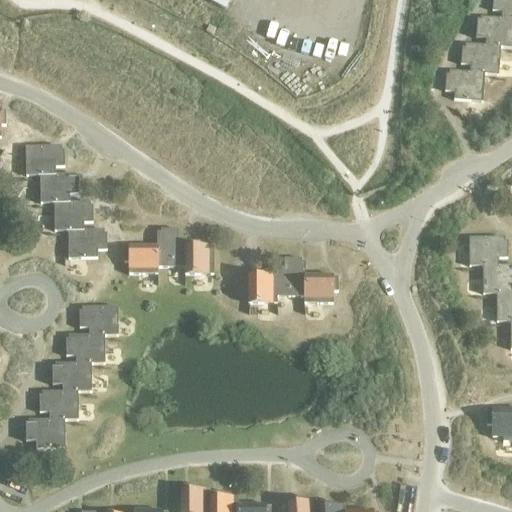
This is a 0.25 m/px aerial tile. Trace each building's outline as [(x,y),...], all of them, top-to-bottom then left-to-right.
[(276,0),(257,49),(291,62),(314,0),(276,0)] [(491,19),(490,19),(501,20),(511,21),(511,0),(492,0),(491,12),(501,13),(500,19),(491,19)] [(485,47),(511,49),(511,21),(501,20),(490,19),(486,22),(477,21),(475,39),(485,40),(485,46),(485,47)] [(459,72),(459,73),(469,73),(469,74),(485,75),(485,76),(498,77),(500,49),(511,49),(485,47),(475,46),(471,49),(461,49),(460,66),(470,67),(469,73),(459,72)] [(469,73),(459,73),(455,76),(446,75),(444,93),(454,93),(453,101),(482,103),(484,76),(485,76),(485,75),(469,74),(469,73)] [(55,176),(55,169),(64,169),(63,152),(53,151),(50,148),(25,148),(26,178),(39,177),(55,176)] [(39,177),(40,205),(52,205),(52,204),(69,204),(69,203),(69,197),(78,196),(78,179),(68,179),(64,176),(55,176),(39,177)] [(52,204),(52,205),(53,233),(67,233),(67,243),(68,243),(67,232),(83,232),(83,231),(83,225),(92,224),(92,207),(82,207),(78,203),(69,203),(69,204),(52,204)] [(160,240),(156,244),(156,246),(156,247),(157,247),(157,269),(183,269),(185,269),(185,247),(186,247),(186,240),(178,240),(178,230),(160,230),(160,240)] [(92,231),(83,231),(83,232),(67,232),(68,243),(67,243),(68,261),(97,260),(97,252),(107,252),(106,234),(96,235),(92,231)] [(498,267),(498,260),(507,260),(507,242),(497,242),(493,239),(469,239),(469,267),(482,267),(498,267)] [(192,242),(192,247),(186,247),(185,247),(185,269),(183,269),(183,276),(213,276),(213,247),(201,247),(201,242),(192,242)] [(157,276),(157,269),(157,247),(156,247),(156,246),(128,246),(128,255),(123,255),(123,264),(128,264),(128,276),(157,276)] [(284,269),(276,269),(276,276),(276,298),(277,298),(303,298),(303,305),(304,298),(304,276),(305,276),(305,273),(301,269),(301,259),(284,259),(284,269)] [(496,295),(511,295),(511,288),(511,287),(511,270),(507,266),(498,267),(482,267),(482,295),(496,295)] [(277,305),(277,298),(276,298),(276,276),(276,269),(275,269),(275,276),(264,276),(264,271),(255,271),(255,276),(247,276),(247,305),(277,305)] [(332,276),(305,276),(304,276),(304,298),(303,305),(332,305),(332,293),(337,293),(337,283),(332,283),(332,276)] [(511,322),(511,294),(511,295),(496,295),(496,323),(509,323),(511,322)] [(89,337),(104,337),(118,337),(117,308),(92,308),(88,312),(78,313),(79,330),(88,330),(88,336),(78,336),(78,337),(89,337)] [(75,365),(105,365),(104,337),(89,337),(78,337),(75,340),(65,341),(65,358),(75,358),(75,365)] [(62,393),(62,394),(78,393),(78,394),(91,394),(90,365),(75,365),(65,365),(61,369),(52,369),(52,387),(62,386),(62,393)] [(38,421),(49,421),(49,422),(64,421),(64,422),(78,421),(77,394),(78,394),(78,393),(62,394),(62,393),(52,393),(48,397),(38,397),(39,415),(48,414),(48,421),(38,421)] [(502,440),(502,443),(511,443),(511,409),(491,409),(491,417),(487,417),(486,426),(491,426),(491,439),(502,440)] [(49,421),(38,421),(35,425),(25,425),(25,443),(35,442),(35,450),(64,450),(64,422),(64,421),(49,422),(49,421)] [(179,511),(209,511),(209,498),(210,498),(210,491),(197,491),(197,487),(188,487),(188,491),(180,491),(179,511)] [(216,498),(210,498),(209,498),(209,511),(236,511),(237,505),(238,505),(237,498),(226,498),(226,493),(216,493),(216,498)] [(286,511),(316,511),(316,509),(317,509),(316,502),(304,503),(303,498),(294,499),(295,504),(286,505),(286,511)] [(323,508),(317,509),(316,509),(316,511),(344,511),(344,506),(332,508),(332,503),(323,503),(323,508)]
